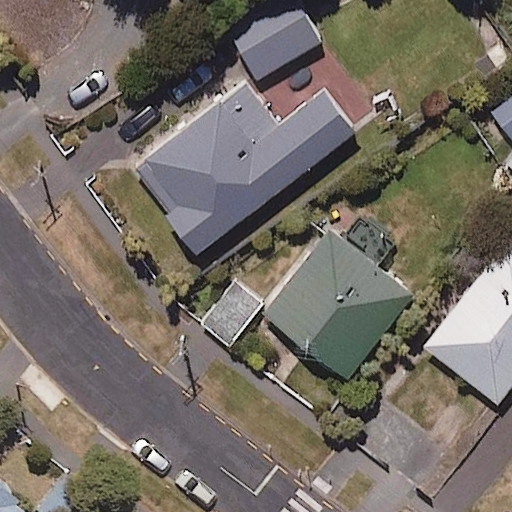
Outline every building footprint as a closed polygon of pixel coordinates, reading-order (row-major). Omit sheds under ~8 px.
[(322,37),(301,0),(276,0),(231,25),(258,73),(322,37)] [(322,81),(312,88),(278,114),(248,74),(135,159),(198,242),(354,124),(322,81)] [(511,90),(494,105),(511,128),(511,90)] [(395,241),(368,219),(353,238),(329,219),(264,301),(348,367),(413,285),(381,259),(395,241)] [(511,376),(511,231),(510,230),(426,337),(499,394),(511,376)] [(264,298),(237,275),(203,316),(230,338),(264,298)] [(0,511),(29,511),(11,498),(16,491),(0,478),(0,511)]
